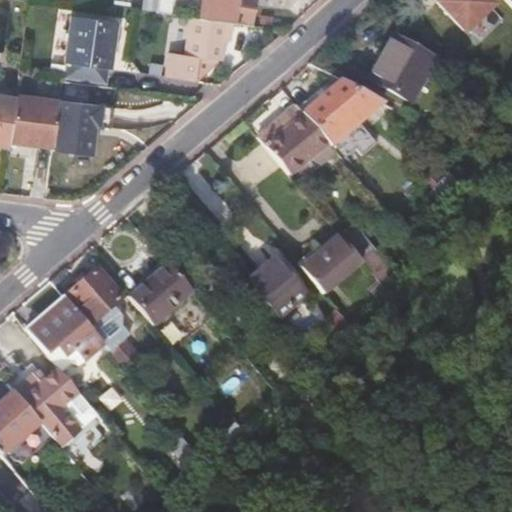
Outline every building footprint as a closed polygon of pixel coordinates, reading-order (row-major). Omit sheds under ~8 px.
[(240,22),(252,24),(253,0),(210,0),(208,18),(231,21),(240,22)] [(487,0),(438,0),(436,2),(463,31),(492,4),(487,0)] [(69,32),(67,44),(65,61),(66,61),(64,78),(105,84),(107,67),(108,67),(111,49),(112,39),(115,21),(72,15),(69,32)] [(228,37),(231,21),(208,18),(196,17),(191,16),(186,52),(169,50),(166,76),(194,80),(195,69),(203,70),(217,60),(218,56),(220,57),(224,37),(228,37)] [(386,54),(372,81),(410,101),(434,58),(391,34),(382,52),(386,54)] [(303,114),(327,143),(329,145),(381,101),(340,79),(301,112),(303,114)] [(0,143),(9,144),(10,140),(16,96),(0,93),(0,143)] [(16,94),(16,96),(10,140),(52,145),(58,100),(16,94)] [(301,112),(295,104),(284,113),(256,136),(289,175),(317,151),(327,143),(303,114),(301,112)] [(71,109),(67,140),(79,142),(80,135),(95,137),(95,141),(127,146),(129,131),(134,132),(135,126),(133,125),(134,118),(117,116),(116,123),(83,119),(84,112),(71,109)] [(142,137),(156,138),(168,128),(144,126),(142,137)] [(289,175),(295,183),(334,151),(329,145),(327,143),(317,151),(289,175)] [(339,234),(361,261),(375,249),(354,222),(339,234)] [(339,234),(300,267),(322,294),(361,261),(339,234)] [(375,249),(361,261),(383,288),(398,275),(376,249),(375,249)] [(273,258),(246,281),(278,319),(305,296),(273,258)] [(166,263),(128,295),(153,325),(191,293),(166,263)] [(97,268),(66,294),(90,323),(87,325),(102,343),(107,350),(124,369),(127,372),(141,358),(123,339),(128,335),(119,326),(120,316),(111,305),(121,297),(97,268)] [(63,297),(25,329),(45,354),(56,345),(70,362),(78,363),(102,343),(87,325),(63,297)] [(56,345),(45,354),(57,368),(59,370),(70,362),(56,345)] [(12,392),(38,423),(59,448),(79,430),(60,408),(78,392),(59,370),(57,368),(43,380),(36,371),(12,392)] [(0,454),(38,423),(12,392),(0,402),(0,454)] [(274,420),(265,428),(283,448),(295,438),(285,426),(282,429),(274,420)] [(205,466),(176,432),(165,441),(194,475),(205,466)]
